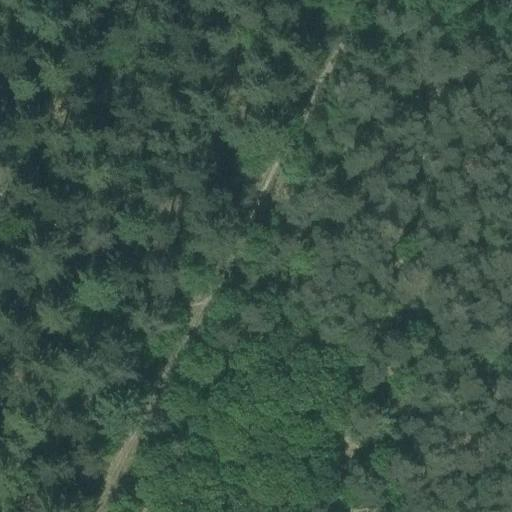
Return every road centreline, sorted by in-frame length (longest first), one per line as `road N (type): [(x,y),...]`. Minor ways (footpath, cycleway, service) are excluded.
road 1 (track): [(212,322),(373,0)]
road 2 (track): [(108,511),(212,322)]
